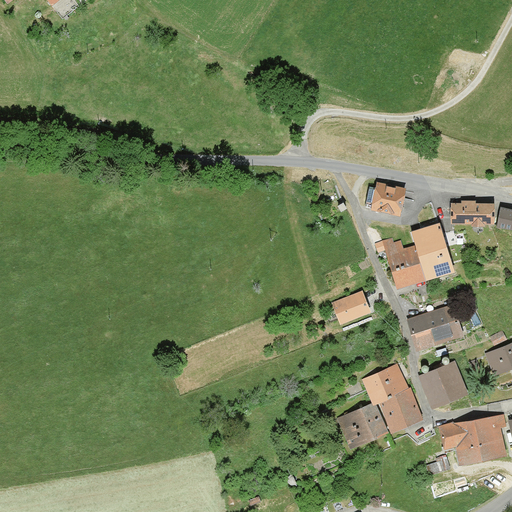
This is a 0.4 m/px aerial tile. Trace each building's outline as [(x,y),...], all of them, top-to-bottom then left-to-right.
[(370,184),(365,209),(394,214),(399,189),(370,184)] [(335,212),(345,209),(342,200),(332,204),(335,212)] [(447,203),(447,223),(488,224),(488,203),(447,203)] [(511,209),(495,207),(492,226),(511,229),(511,209)] [(406,245),(418,277),(451,268),(435,224),(404,233),(406,245)] [(393,285),(418,277),(406,245),(400,246),(399,238),(390,241),(388,237),(372,242),(375,254),(384,251),(393,285)] [(358,290),(329,303),(340,324),(369,313),(358,290)] [(409,320),(418,349),(461,335),(452,307),(409,320)] [(511,340),(483,353),(491,376),(511,367),(511,340)] [(454,364),(421,377),(434,408),(466,394),(454,364)] [(380,402),(407,390),(396,366),(365,380),(376,404),(380,402)] [(407,390),(380,402),(392,431),(419,419),(409,390),(407,390)] [(386,432),(374,405),(340,419),(352,446),(386,432)] [(501,412),(466,419),(474,460),(502,455),(496,426),(504,425),(501,412)] [(474,460),(466,419),(432,426),(437,451),(450,449),(453,465),(474,460)]
